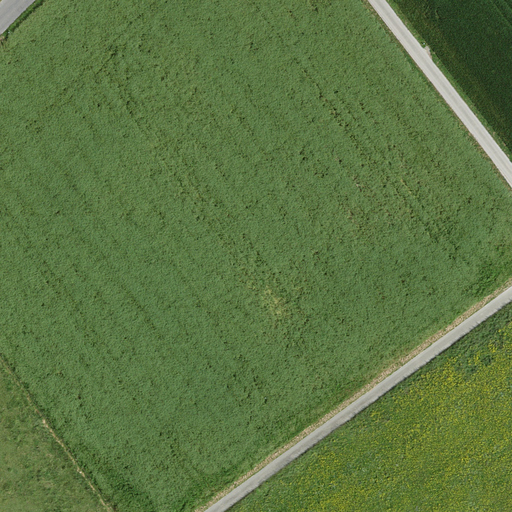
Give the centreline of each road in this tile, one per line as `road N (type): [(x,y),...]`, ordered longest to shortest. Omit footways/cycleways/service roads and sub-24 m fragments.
road 1 (track): [(511,299),(220,511)]
road 2 (unclassified): [(511,181),(372,0)]
